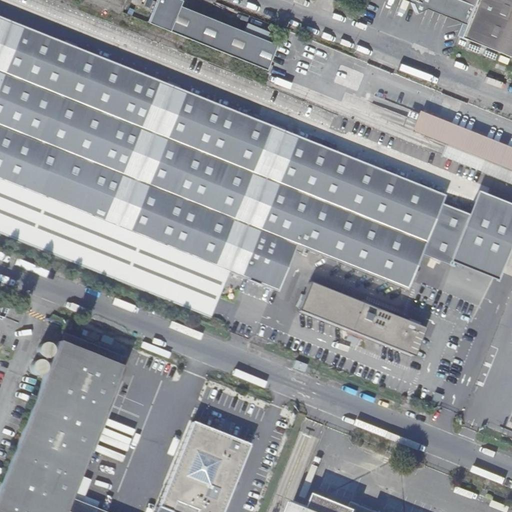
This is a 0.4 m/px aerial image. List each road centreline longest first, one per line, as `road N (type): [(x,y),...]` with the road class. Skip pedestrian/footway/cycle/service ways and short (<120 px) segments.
road 1 (unclassified): [(511,475),(0,271)]
road 2 (unclassified): [(259,0),(511,101)]
road 3 (unknown): [(423,495),(368,475),(345,455),(339,406)]
road 4 (unknown): [(306,393),(268,511)]
